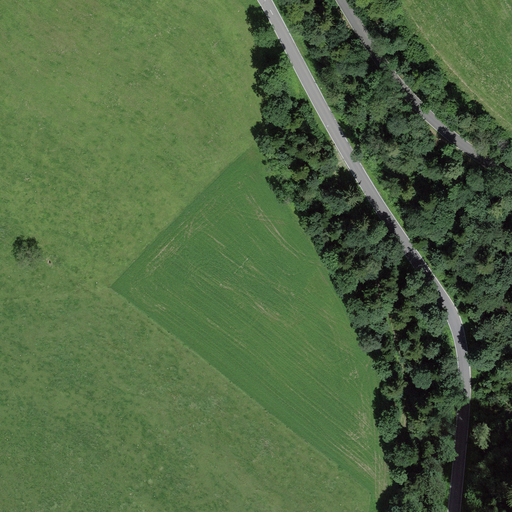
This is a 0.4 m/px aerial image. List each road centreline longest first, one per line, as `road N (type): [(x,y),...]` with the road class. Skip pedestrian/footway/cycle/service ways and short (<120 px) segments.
road 1 (tertiary): [(454,511),(465,393),(457,327),(257,0)]
road 2 (track): [(386,511),(398,414),(393,320),(331,160),(335,136)]
road 3 (unclassified): [(340,0),(376,65),(449,136),(511,177)]
